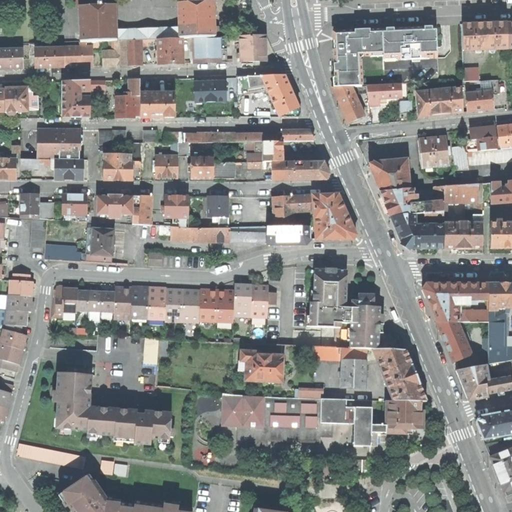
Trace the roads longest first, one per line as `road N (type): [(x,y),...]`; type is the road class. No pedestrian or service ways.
road 1 (residential): [(6,468),(53,274),(209,278),(268,260),(384,250)]
road 2 (residential): [(0,187),(357,185)]
road 3 (residential): [(329,123),(0,124)]
road 4 (residential): [(308,68),(0,76)]
road 5 (residential): [(296,16),(511,8)]
road 6 (residential): [(511,117),(335,136)]
road 7 (secondary): [(453,412),(393,269)]
